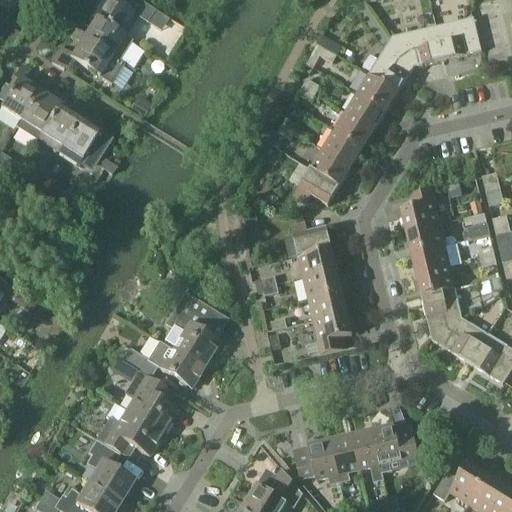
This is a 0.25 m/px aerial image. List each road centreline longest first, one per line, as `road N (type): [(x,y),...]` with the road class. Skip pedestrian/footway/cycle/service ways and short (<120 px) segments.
road 1 (residential): [(409,370),(364,216),(419,131),(511,109)]
road 2 (residential): [(172,511),(232,414),(409,370)]
